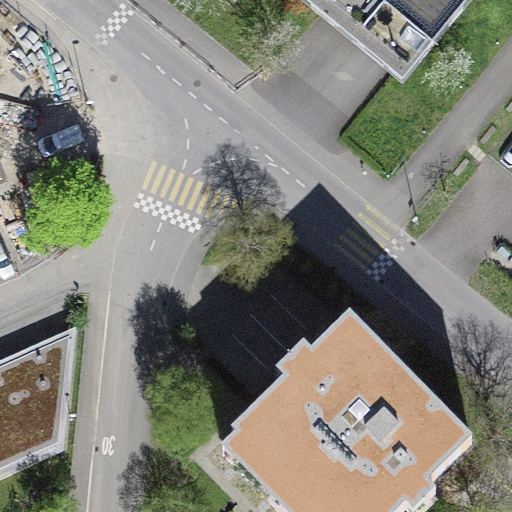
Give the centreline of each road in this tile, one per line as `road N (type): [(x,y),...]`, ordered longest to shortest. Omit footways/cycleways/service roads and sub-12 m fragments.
road 1 (tertiary): [(207,108),(511,355)]
road 2 (residential): [(153,237),(130,379),(124,511)]
road 3 (tertiary): [(74,0),(207,108)]
road 4 (residential): [(153,237),(0,305)]
road 5 (residential): [(207,108),(153,237)]
